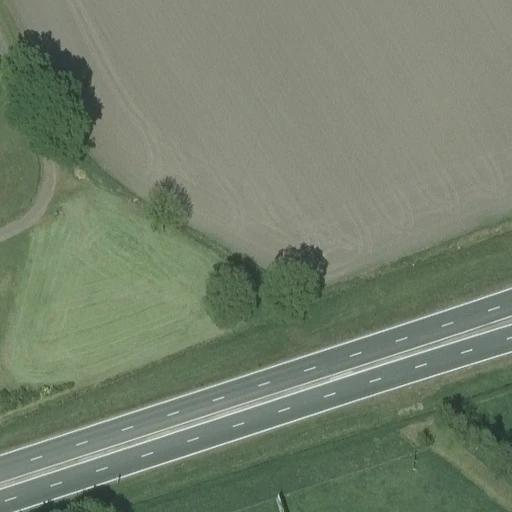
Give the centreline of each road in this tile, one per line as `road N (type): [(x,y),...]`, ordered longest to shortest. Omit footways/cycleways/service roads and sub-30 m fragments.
road 1 (primary): [(511,302),(0,471)]
road 2 (primary): [(0,503),(511,340)]
